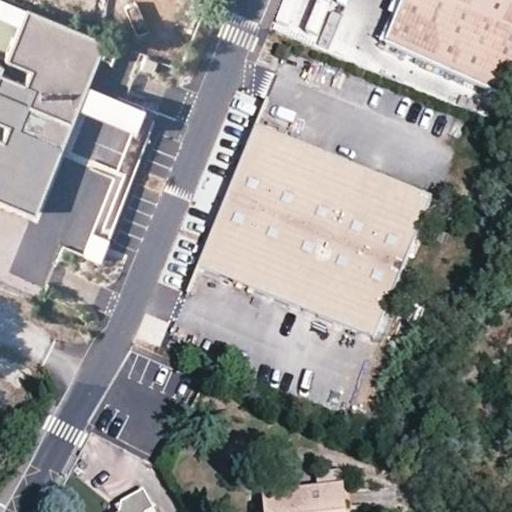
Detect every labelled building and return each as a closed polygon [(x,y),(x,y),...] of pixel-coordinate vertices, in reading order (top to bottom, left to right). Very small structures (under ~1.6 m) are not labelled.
[(0,0),(0,20),(17,28),(24,9),(0,0)] [(511,0),(415,0),(395,49),(510,98),(511,91),(511,0)] [(102,42),(24,9),(17,28),(4,60),(29,70),(23,83),(0,73),(0,69),(2,65),(0,64),(0,202),(29,216),(71,116),(75,108),(68,105),(74,91),(81,94),(83,87),(102,42)] [(101,79),(124,89),(139,52),(116,42),(101,79)] [(142,111),(83,87),(81,94),(74,91),(68,105),(75,108),(71,116),(129,140),(142,111)] [(430,199),(258,128),(200,267),(374,339),(401,270),(430,199)] [(345,511),(343,487),(262,498),(264,511),(345,511)] [(122,503),(120,511),(154,511),(142,491),(122,503)]
